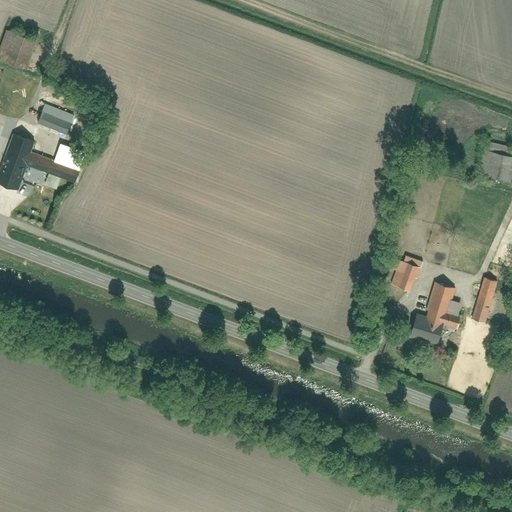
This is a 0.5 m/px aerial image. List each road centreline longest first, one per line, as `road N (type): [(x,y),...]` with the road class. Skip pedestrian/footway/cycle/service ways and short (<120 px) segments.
road 1 (tertiary): [(511,434),(0,239)]
road 2 (track): [(511,99),(239,0)]
